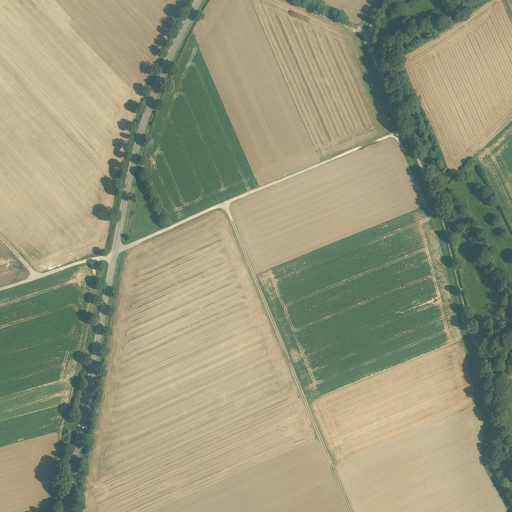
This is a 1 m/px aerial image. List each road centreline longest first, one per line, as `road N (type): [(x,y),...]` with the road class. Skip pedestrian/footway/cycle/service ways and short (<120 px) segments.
road 1 (secondary): [(70,511),(134,175),(156,101),(205,0)]
road 2 (track): [(511,498),(493,462),(495,424),(448,223),(367,41),(387,0)]
road 3 (track): [(409,155),(441,228),(486,423),(484,462),(510,511)]
road 4 (track): [(229,207),(352,511)]
road 5 (track): [(399,137),(119,253)]
road 6 (track): [(96,264),(99,299),(51,511)]
road 7 (track): [(376,60),(486,0)]
